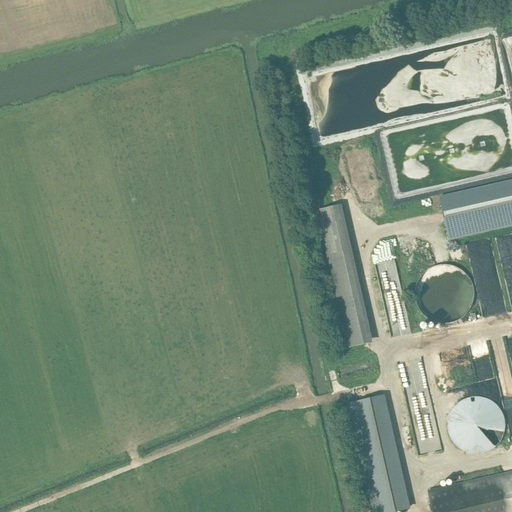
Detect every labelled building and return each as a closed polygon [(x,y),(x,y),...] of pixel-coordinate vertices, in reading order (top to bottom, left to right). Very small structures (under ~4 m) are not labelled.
[(511,178),(439,195),(449,239),(511,224),(511,178)] [(348,348),(373,343),(342,205),(317,210),(348,348)] [(390,337),(412,332),(395,259),(374,264),(390,337)] [(476,295),(476,294),(476,290),(474,284),(472,279),(468,275),(464,271),(459,268),(453,266),(448,266),(442,266),(438,267),(432,270),(427,274),(424,278),(421,283),(419,288),(419,293),(419,299),(420,304),(423,310),(427,314),(431,318),(435,320),(441,323),(446,323),(452,323),(457,322),(462,319),(467,315),(470,311),(473,307),(475,300),(476,295)] [(465,359),(442,364),(448,388),(470,383),(465,359)] [(349,402),(352,412),(374,511),(393,511),(408,509),(382,395),(349,402)] [(448,420),(448,422),(448,425),(448,430),(449,435),(451,439),(454,443),(458,447),(462,450),(466,452),(471,453),(476,453),(481,453),(486,452),(490,450),(495,447),(498,443),(501,439),(503,435),(504,430),(505,425),(504,420),(503,415),(501,411),(498,406),(495,403),(490,400),(486,398),(481,397),(476,396),(471,397),(466,398),(462,400),(458,403),(454,406),(451,411),(449,415),(448,420)] [(432,511),(511,511),(511,469),(427,489),(432,511)]
